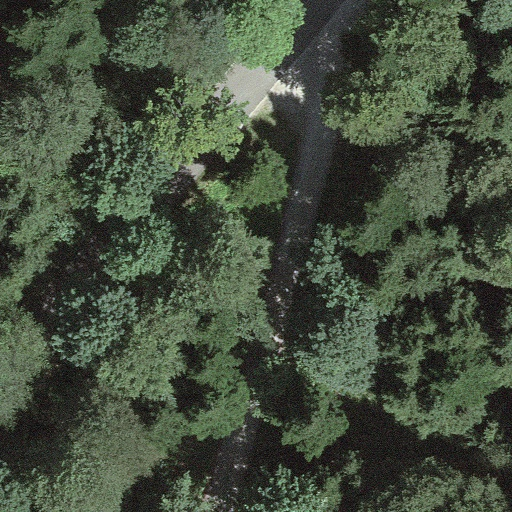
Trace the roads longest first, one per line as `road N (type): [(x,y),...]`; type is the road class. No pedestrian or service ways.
road 1 (track): [(215,511),(304,193),(340,0)]
road 2 (unclassified): [(312,0),(0,389)]
